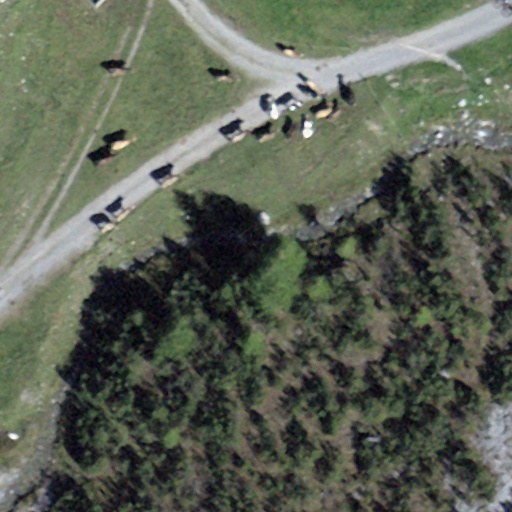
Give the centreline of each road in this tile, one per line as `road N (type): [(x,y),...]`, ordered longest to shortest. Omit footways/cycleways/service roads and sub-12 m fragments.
road 1 (track): [(511,6),(475,31),(301,85),(109,208),(0,292)]
road 2 (track): [(301,85),(209,28),(190,0)]
